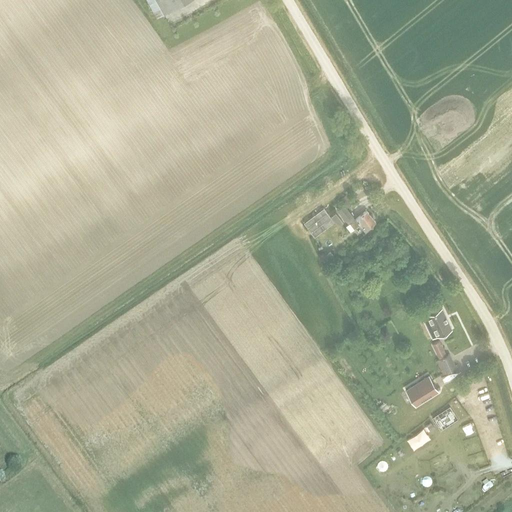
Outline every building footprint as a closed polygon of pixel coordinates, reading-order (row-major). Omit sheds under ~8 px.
[(147,0),(158,18),(189,0),(147,0)] [(369,201),(376,213),(387,206),(379,194),(369,201)] [(353,216),(344,204),(337,209),(346,221),(353,216)] [(375,222),(367,210),(350,223),(354,228),(360,223),(365,230),(375,222)] [(338,226),(343,222),(335,213),(330,217),(338,226)] [(330,252),(325,256),(328,261),(334,257),(330,252)] [(432,337),(451,328),(441,307),(422,316),(432,337)] [(456,368),(449,354),(446,355),(439,341),(432,344),(439,359),(437,360),(443,374),(456,368)] [(396,387),(406,378),(402,373),(392,382),(396,387)] [(428,375),(405,389),(415,405),(438,390),(437,389),(432,380),(428,375)] [(447,410),(436,417),(440,423),(451,416),(447,410)]
